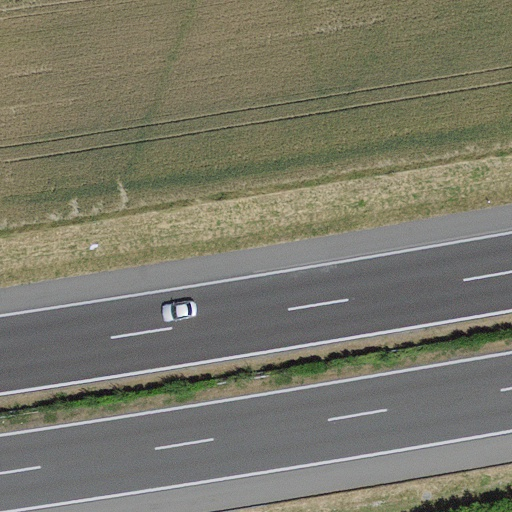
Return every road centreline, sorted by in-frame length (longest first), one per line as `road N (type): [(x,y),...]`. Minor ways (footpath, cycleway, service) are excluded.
road 1 (motorway): [(511,271),(0,353)]
road 2 (motorway): [(0,475),(511,393)]
